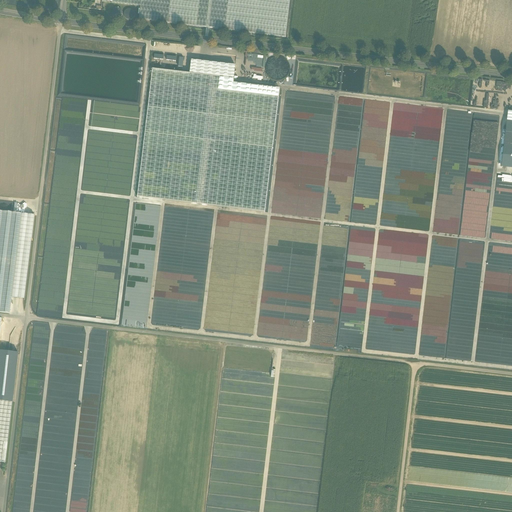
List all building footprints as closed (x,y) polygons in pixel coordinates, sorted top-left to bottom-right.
[(170,0),(140,0),(140,7),(169,10),(170,0)] [(153,62),(153,69),(174,72),(175,62),(169,61),(164,60),(163,63),(153,62)] [(235,66),(191,60),(189,74),(234,79),(235,66)] [(365,98),(152,73),(122,327),(335,352),(365,98)] [(511,111),(505,111),(499,168),(511,169),(511,111)] [(35,216),(0,211),(0,312),(10,314),(12,298),(25,300),(35,216)] [(399,282),(399,279),(401,280),(402,277),(399,276),(393,274),(392,283),(395,283),(396,281),(399,282)] [(12,403),(0,401),(0,462),(6,463),(12,403)]
